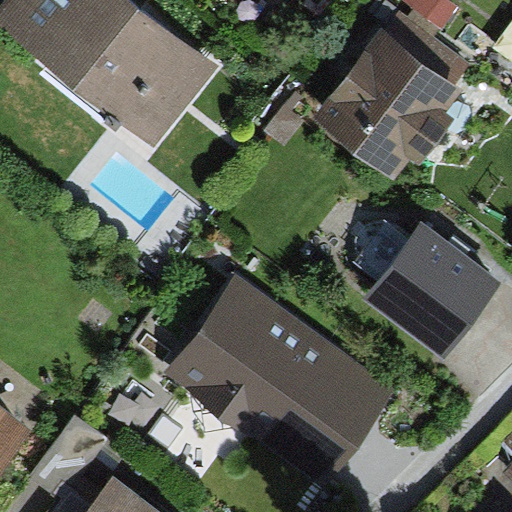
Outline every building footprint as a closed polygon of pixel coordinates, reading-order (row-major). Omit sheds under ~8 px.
[(144,0),(0,0),(0,38),(135,140),(206,47),(144,0)] [(455,76),(378,17),(311,103),(388,162),(455,76)] [(498,276),(410,210),(355,282),(443,349),(498,276)] [(382,378),(230,270),(159,369),(311,477),(382,378)] [(0,475),(34,432),(0,405),(0,475)] [(155,511),(107,475),(78,511),(155,511)] [(511,511),(511,498),(499,511),(511,511)]
